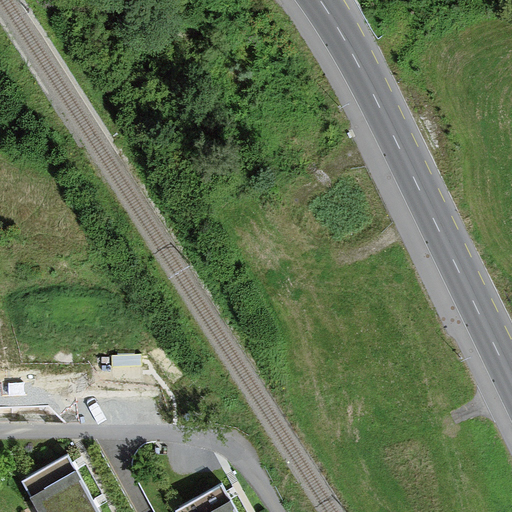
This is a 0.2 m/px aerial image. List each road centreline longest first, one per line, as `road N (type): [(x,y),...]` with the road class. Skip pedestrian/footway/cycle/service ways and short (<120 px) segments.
road 1 (primary): [(511,381),(366,79),(319,0)]
road 2 (residential): [(276,511),(241,455),(218,442),(0,433)]
